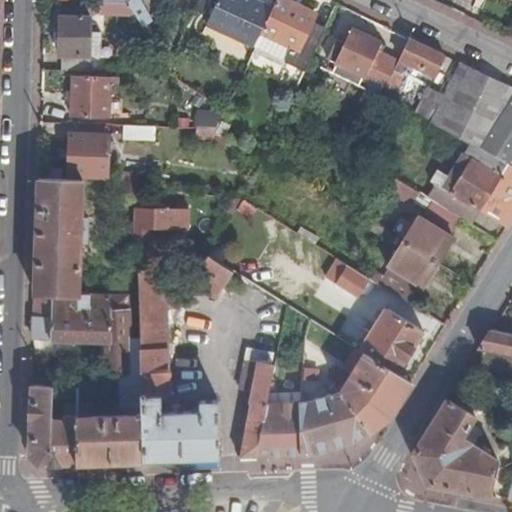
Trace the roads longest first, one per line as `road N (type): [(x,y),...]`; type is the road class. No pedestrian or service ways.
road 1 (residential): [(19,0),(6,469),(13,496)]
road 2 (residential): [(367,494),(307,488),(13,496)]
road 3 (tertiary): [(367,494),(511,261)]
road 4 (residential): [(378,0),(511,63)]
